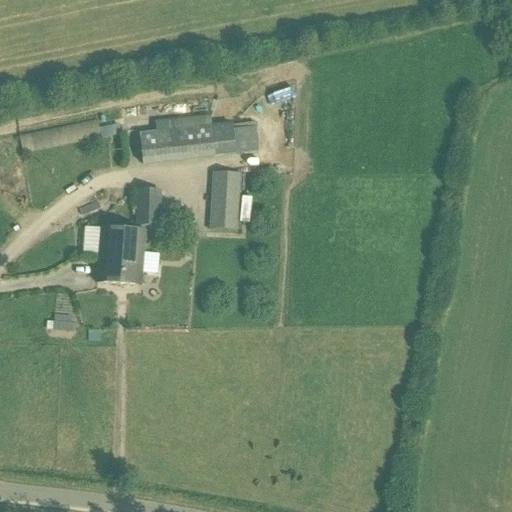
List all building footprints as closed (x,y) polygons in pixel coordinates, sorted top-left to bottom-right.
[(266,121),(287,119),(285,101),(264,103),(266,121)] [(121,136),(118,125),(99,129),(101,140),(121,136)] [(211,127),(140,135),(144,166),(214,159),(237,156),(234,125),(211,127)] [(210,230),(236,232),(240,175),(214,174),(210,230)] [(137,191),(135,226),(160,227),(161,192),(137,191)] [(99,257),(142,260),(144,234),(101,230),(99,257)] [(142,260),(99,257),(97,284),(140,287),(142,260)]
